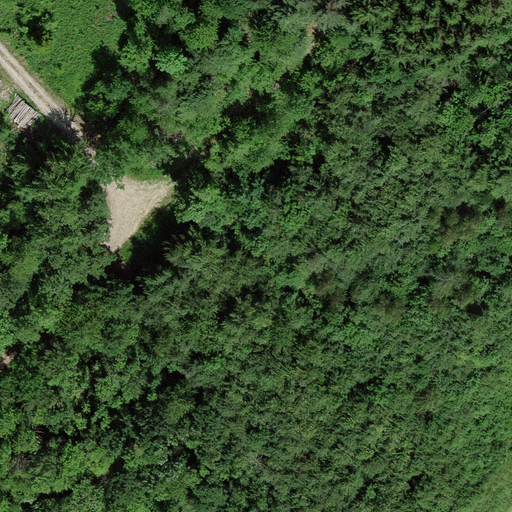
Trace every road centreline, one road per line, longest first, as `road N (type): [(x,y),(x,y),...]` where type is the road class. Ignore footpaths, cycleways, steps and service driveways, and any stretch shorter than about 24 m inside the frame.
road 1 (track): [(0,360),(351,0)]
road 2 (track): [(127,223),(0,53)]
